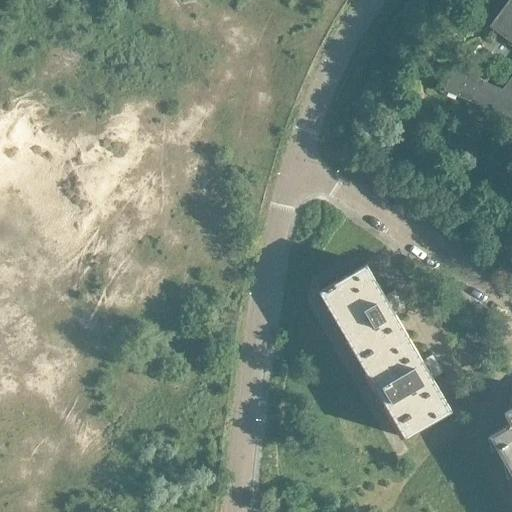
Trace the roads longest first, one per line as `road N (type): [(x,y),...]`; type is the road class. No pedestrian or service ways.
road 1 (unknown): [(410,0),(380,25),(388,57),(352,75),(338,111),(322,229),(309,238),(296,271),(272,511)]
road 2 (residential): [(234,511),(260,313),(294,157)]
road 3 (residential): [(511,308),(294,157)]
road 4 (unknown): [(499,299),(451,337),(432,340),(414,331),(378,276),(343,189)]
road 5 (residential): [(294,157),(374,0)]
